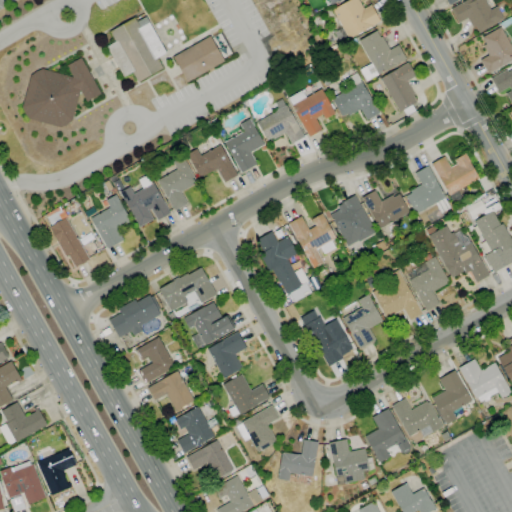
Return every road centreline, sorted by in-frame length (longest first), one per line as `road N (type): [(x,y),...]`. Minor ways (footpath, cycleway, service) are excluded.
road 1 (residential): [(466,103),(364,160),(308,172),(62,312)]
road 2 (residential): [(511,298),(317,408),(215,226)]
road 3 (primary): [(174,511),(0,202)]
road 4 (primary): [(0,264),(139,511)]
road 5 (residential): [(407,0),(511,184)]
